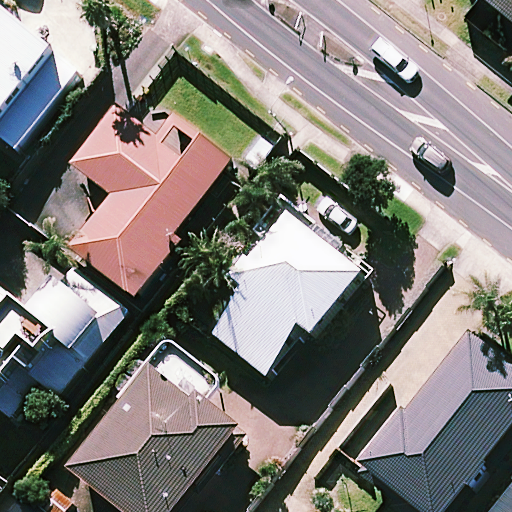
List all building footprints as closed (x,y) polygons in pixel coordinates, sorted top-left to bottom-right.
[(0,0),(0,142),(23,160),(93,68),(3,0),(0,0)] [(511,0),(505,0),(501,6),(511,15),(511,0)] [(160,139),(126,114),(86,171),(123,197),(81,256),(148,304),(245,168),(175,118),(160,139)] [(379,282),(291,210),(267,239),(282,251),(251,288),(261,297),(225,340),(276,382),(318,332),(329,341),(379,282)] [(134,317),(81,273),(40,323),(0,289),(0,401),(22,419),(49,387),(65,400),(134,317)] [(460,511),(511,451),(511,350),(494,335),(379,469),(428,511),(460,511)] [(190,511),(247,442),(210,412),(233,384),(179,341),(127,405),(138,413),(87,476),(131,511),(190,511)] [(511,511),(511,501),(503,511),(511,511)]
